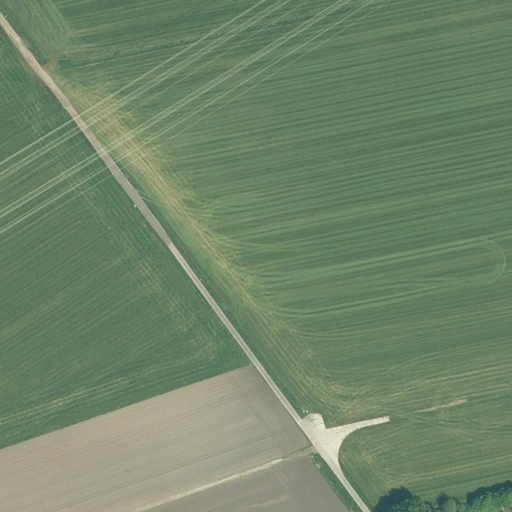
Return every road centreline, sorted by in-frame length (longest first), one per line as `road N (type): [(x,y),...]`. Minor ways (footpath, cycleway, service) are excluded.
road 1 (residential): [(170,248),(365,511)]
road 2 (track): [(170,248),(0,16)]
road 3 (track): [(318,448),(134,511)]
